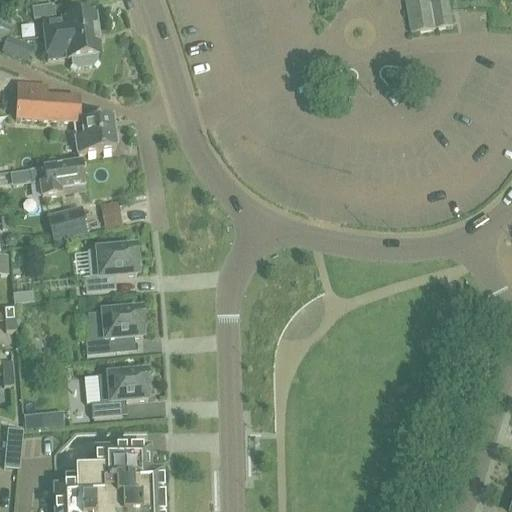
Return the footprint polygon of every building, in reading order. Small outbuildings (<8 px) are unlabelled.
[(405,0),(410,36),(452,30),(447,0),(405,0)] [(31,10),(33,21),(55,19),(53,8),(31,10)] [(42,26),(44,43),(97,35),(95,17),(62,21),(62,23),(42,26)] [(70,69),(75,73),(92,71),(96,65),(95,58),(99,57),(97,35),(44,43),(47,61),(66,59),(66,61),(69,61),(70,69)] [(32,49),(8,39),(4,48),(1,55),(25,65),(32,49)] [(47,87),(17,85),(15,120),(72,125),(78,125),(78,123),(79,100),(46,98),(47,87)] [(78,125),(72,125),(76,157),(116,152),(115,144),(118,144),(117,135),(114,135),(112,119),(78,123),(78,125)] [(40,185),(42,198),(61,195),(60,191),(84,187),(81,164),(43,170),(43,171),(29,173),(32,186),(40,185)] [(82,212),(47,221),(52,241),(87,232),(82,212)] [(84,281),(85,296),(109,294),(108,280),(136,278),(135,267),(136,266),(135,250),(86,254),(89,281),(84,281)] [(13,296),(13,308),(26,306),(34,305),(33,295),(13,296)] [(3,311),(4,323),(14,322),(13,310),(3,311)] [(85,344),(86,359),(115,356),(114,343),(142,340),(141,329),(142,329),(141,312),(87,317),(89,344),(85,344)] [(4,323),(5,335),(15,334),(14,322),(4,323)] [(1,366),(2,378),(12,377),(11,365),(1,366)] [(90,407),(91,421),(120,419),(119,405),(147,403),(146,391),(147,391),(146,375),(97,379),(100,406),(90,407)] [(2,378),(3,390),(13,389),(12,377),(2,378)] [(25,433),(50,431),(49,418),(24,420),(25,433)] [(3,471),(19,472),(23,433),(7,431),(3,471)] [(116,455),(118,511),(139,511),(137,454),(116,455)] [(147,454),(137,454),(139,511),(161,511),(162,502),(160,502),(160,477),(158,477),(158,456),(147,457),(147,454)] [(118,511),(116,455),(95,456),(96,476),(97,511),(118,511)] [(97,511),(96,476),(75,477),(76,511),(97,511)] [(76,511),(75,477),(66,478),(67,492),(54,493),(54,511),(76,511)]
